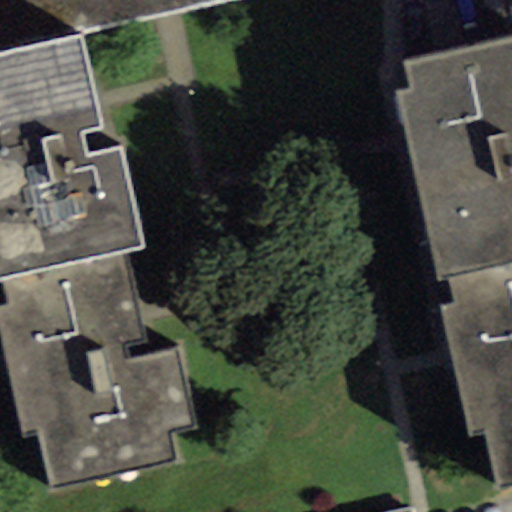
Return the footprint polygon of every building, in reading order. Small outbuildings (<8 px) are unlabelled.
[(392,94),(436,283),(448,280),(511,265),(511,37),(400,63),(409,91),(392,94)] [(0,281),(2,281),(125,251),(144,247),(121,152),(87,157),(81,134),(100,129),(77,38),(0,54),(0,281)] [(125,251),(2,281),(7,305),(0,306),(0,332),(26,442),(36,440),(48,489),(177,459),(172,436),(197,430),(177,347),(149,354),(125,251)] [(511,265),(448,280),(453,306),(439,309),(467,433),(485,429),(498,488),(511,484),(511,265)] [(376,511),(417,511),(415,503),(376,511)]
